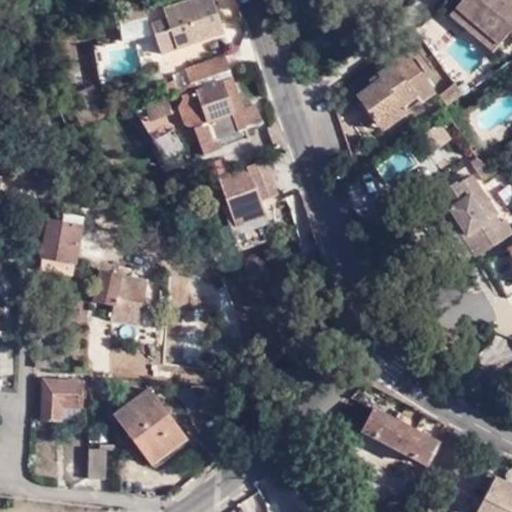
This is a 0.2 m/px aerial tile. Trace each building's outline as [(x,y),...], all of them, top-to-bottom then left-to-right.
[(160,56),(223,34),(210,0),(193,0),(161,11),(164,19),(149,25),(160,56)] [(511,0),(457,0),(454,5),(497,42),(511,25),(511,0)] [(491,49),(497,42),(454,5),(447,12),(491,49)] [(142,10),(108,21),(110,28),(145,17),(142,10)] [(380,78),(371,85),(356,96),(382,132),(436,93),(406,52),(376,74),(380,78)] [(194,84),(229,72),(231,72),(226,57),(184,71),(189,85),(194,84)] [(229,72),(194,84),(197,92),(182,97),(184,104),(177,110),(181,124),(189,128),(190,131),(198,128),(202,142),(213,138),(219,151),(245,142),(242,130),(258,125),(254,112),(243,116),(229,72)] [(380,78),(376,74),(368,80),(371,85),(380,78)] [(162,84),(166,95),(177,90),(173,80),(162,84)] [(461,92),(456,83),(439,96),(445,104),(461,92)] [(167,103),(137,115),(167,164),(202,142),(198,128),(190,131),(189,128),(181,124),(177,110),(172,112),(167,103)] [(427,131),(437,146),(451,138),(442,122),(427,131)] [(475,155),(469,160),(482,177),(495,168),(475,155)] [(233,210),(238,227),(257,220),(266,217),(262,200),(272,196),(262,168),(252,172),(254,177),(243,181),(242,176),(234,178),(237,187),(227,191),(233,210)] [(465,170),(436,190),(457,224),(452,228),(466,250),(477,242),(482,249),(506,234),(465,170)] [(266,217),(257,220),(260,227),(275,223),(273,215),(266,217)] [(67,217),(65,227),(82,230),(85,228),(87,220),(67,217)] [(264,240),(260,227),(257,220),(238,227),(245,246),(264,240)] [(51,223),(43,261),(74,269),(82,230),(65,227),(51,223)] [(245,246),(238,227),(235,228),(229,230),(238,253),(265,243),(264,240),(245,246)] [(72,277),(74,269),(43,261),(41,270),(72,277)] [(134,305),(140,284),(105,275),(97,303),(117,308),(116,311),(127,314),(139,318),(142,308),(139,307),(134,305)] [(141,279),(140,284),(134,305),(139,307),(142,308),(150,282),(141,279)] [(136,329),(139,318),(127,314),(116,311),(112,322),(136,329)] [(65,355),(35,355),(34,369),(65,370),(65,355)] [(45,422),(64,421),(63,409),(83,409),(83,385),(44,385),(45,422)] [(121,416),(156,470),(175,460),(173,456),(190,446),(157,394),(121,416)] [(359,430),(424,465),(436,442),(370,408),(359,430)] [(63,409),(64,421),(82,420),(83,409),(63,409)] [(91,452),(88,480),(106,481),(109,452),(115,452),(116,446),(102,446),(102,452),(91,452)] [(511,511),(511,488),(495,479),(477,511),(511,511)]
